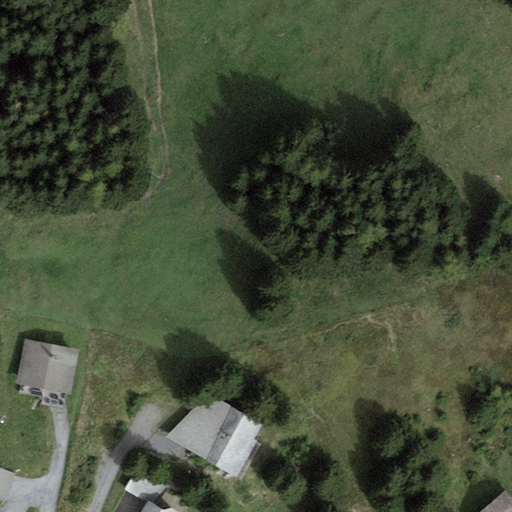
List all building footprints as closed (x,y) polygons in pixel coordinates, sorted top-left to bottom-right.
[(79,350),(24,339),(15,384),(70,395),(79,350)] [(263,424),(208,393),(165,435),(236,478),(263,424)] [(140,469),(126,490),(148,501),(153,504),(170,484),(140,469)] [(511,511),(511,496),(506,490),(479,511),(511,511)] [(153,504),(148,501),(140,511),(179,511),(172,508),(163,510),(153,504)]
